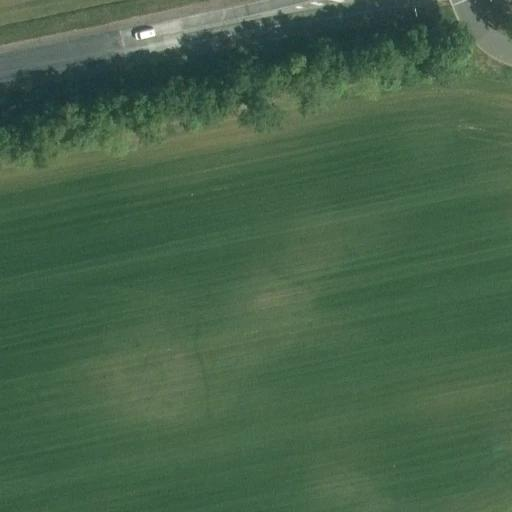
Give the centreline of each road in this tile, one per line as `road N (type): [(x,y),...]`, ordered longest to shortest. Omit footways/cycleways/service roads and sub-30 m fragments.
road 1 (trunk): [(250,19),(0,71)]
road 2 (trunk): [(250,19),(404,0)]
